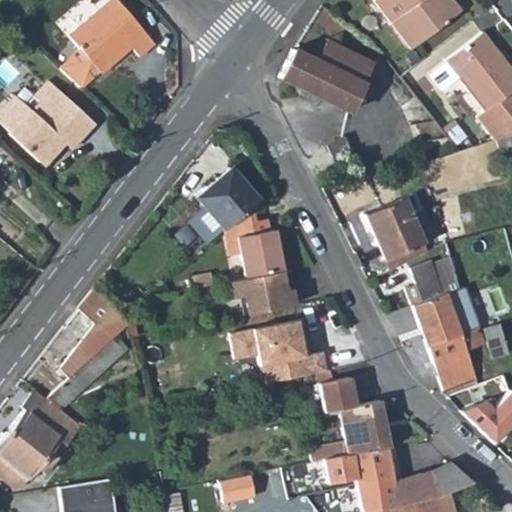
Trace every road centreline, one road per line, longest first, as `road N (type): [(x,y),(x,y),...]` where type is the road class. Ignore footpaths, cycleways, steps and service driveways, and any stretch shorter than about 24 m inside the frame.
road 1 (residential): [(511,485),(454,438),(401,376),(338,272),(234,61)]
road 2 (tertiary): [(0,359),(234,61)]
